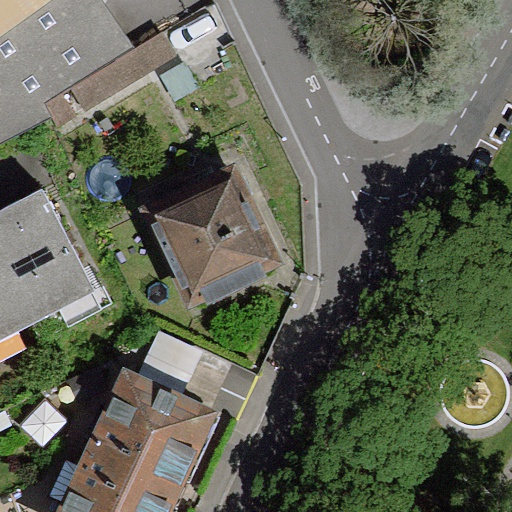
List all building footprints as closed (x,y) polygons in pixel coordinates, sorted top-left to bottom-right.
[(160,37),(131,56),(94,0),(0,0),(0,144),(33,127),(51,117),(44,105),(71,90),(85,112),(174,58),(167,47),(160,37)] [(196,84),(183,61),(158,76),(160,80),(174,104),(199,89),(196,84)] [(70,102),(54,111),(65,129),(81,120),(70,102)] [(152,199),(138,206),(186,305),(204,296),(281,259),(233,160),(152,199)] [(39,189),(0,209),(0,334),(90,287),(39,189)] [(221,387),(231,364),(159,330),(154,339),(138,376),(210,409),(221,387)] [(123,369),(57,511),(173,511),(219,413),(210,409),(138,376),(123,369)]
